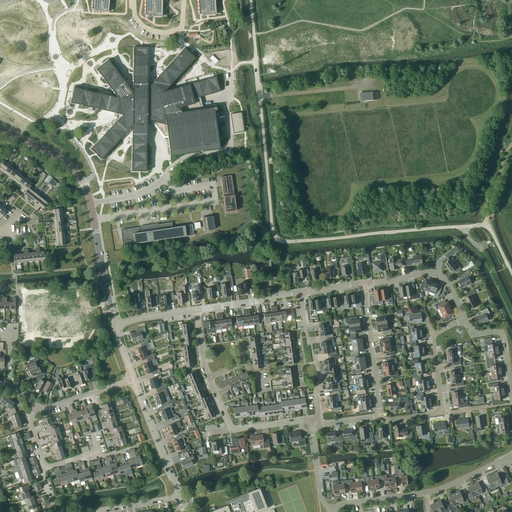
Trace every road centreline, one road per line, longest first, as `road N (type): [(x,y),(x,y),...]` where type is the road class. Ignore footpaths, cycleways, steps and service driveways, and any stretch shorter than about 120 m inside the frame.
road 1 (unclassified): [(511,273),(481,224),(292,241),(274,235),(250,0)]
road 2 (tertiary): [(113,324),(79,176),(58,154),(0,127)]
road 3 (residential): [(331,508),(436,490),(505,459)]
road 4 (residential): [(381,415),(362,284)]
road 5 (residential): [(464,317),(437,273),(362,284)]
road 6 (tertiary): [(177,496),(133,378)]
